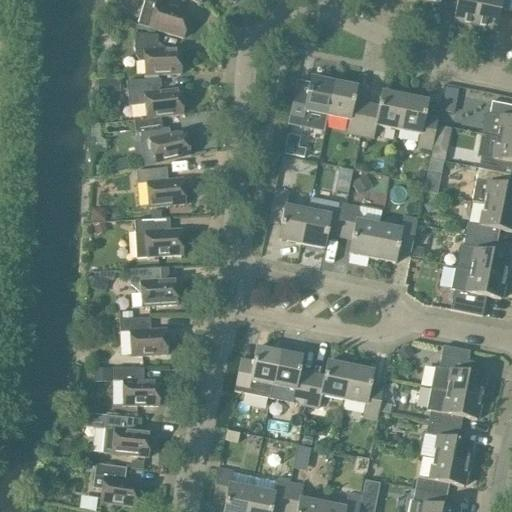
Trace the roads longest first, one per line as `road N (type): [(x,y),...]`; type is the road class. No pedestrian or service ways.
road 1 (residential): [(511,81),(459,69),(322,14),(292,10),(268,19),(245,73),(230,267)]
road 2 (residential): [(223,307),(177,511)]
road 3 (residential): [(408,323),(375,296),(230,267)]
road 4 (residential): [(223,307),(370,336),(408,323)]
